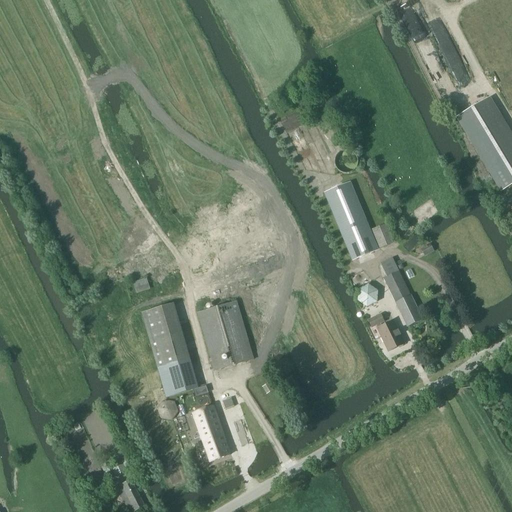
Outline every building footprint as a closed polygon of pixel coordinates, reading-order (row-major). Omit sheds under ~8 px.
[(455,118),(500,193),(511,185),(511,134),(490,98),(455,118)] [(358,162),(358,160),(358,157),(357,154),(356,152),(354,150),(352,149),(349,148),(347,147),(344,147),(342,148),(339,149),(337,151),(335,153),(334,156),(334,158),(334,161),(334,163),(335,166),(337,168),(339,170),(341,171),(344,172),(347,172),(349,171),(352,170),(354,169),(356,167),(357,165),(358,162)] [(352,260),(378,249),(350,182),(324,193),(352,260)] [(380,249),(394,243),(386,224),(372,230),(380,249)] [(422,321),(398,272),(392,259),(380,265),(386,278),(383,280),(407,328),(422,321)] [(214,371),(253,360),(236,302),(197,313),(214,371)] [(194,391),(186,361),(170,305),(141,314),(157,370),(166,399),(194,391)] [(403,345),(404,345),(393,322),(381,327),(380,324),(383,322),(380,316),(368,321),(371,328),(375,326),(377,329),(377,330),(388,352),(397,348),(399,349),(402,347),(403,345)] [(234,407),(230,398),(221,402),(225,411),(226,410),(232,408),(233,408),(234,407)] [(178,412),(174,403),(164,401),(157,409),(161,419),(171,421),(178,412)] [(231,455),(213,406),(195,413),(202,431),(199,432),(205,448),(199,450),(204,464),(210,462),(231,455)] [(107,481),(134,469),(126,451),(118,454),(119,457),(113,460),(115,464),(110,466),(111,469),(108,471),(105,464),(100,466),(107,481)] [(136,511),(145,508),(144,505),(131,481),(116,488),(128,511),(136,511)] [(91,511),(101,511),(94,498),(86,503),(91,511)]
